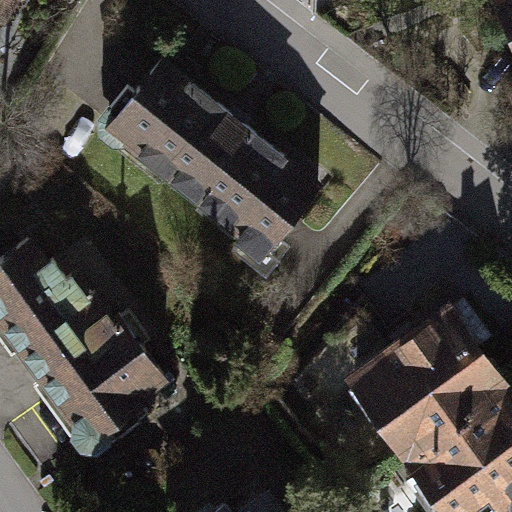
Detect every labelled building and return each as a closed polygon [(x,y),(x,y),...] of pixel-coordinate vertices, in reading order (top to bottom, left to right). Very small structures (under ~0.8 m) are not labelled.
[(0,0),(0,24),(17,0),(0,0)] [(511,0),(482,0),(511,61),(511,0)] [(330,174),(162,40),(92,126),(260,261),(330,174)] [(36,231),(0,256),(0,333),(93,455),(146,419),(135,405),(168,379),(143,341),(121,354),(36,231)] [(391,474),(499,391),(433,312),(330,389),(391,474)] [(511,511),(511,408),(499,391),(391,474),(416,511),(511,511)] [(304,511),(284,481),(237,511),(304,511)]
